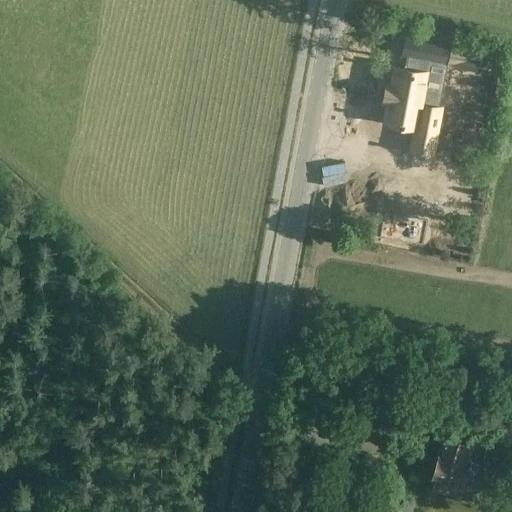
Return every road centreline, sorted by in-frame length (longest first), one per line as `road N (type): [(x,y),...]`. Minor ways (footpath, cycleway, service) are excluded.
road 1 (unclassified): [(240,511),(334,0)]
road 2 (track): [(260,405),(0,172)]
